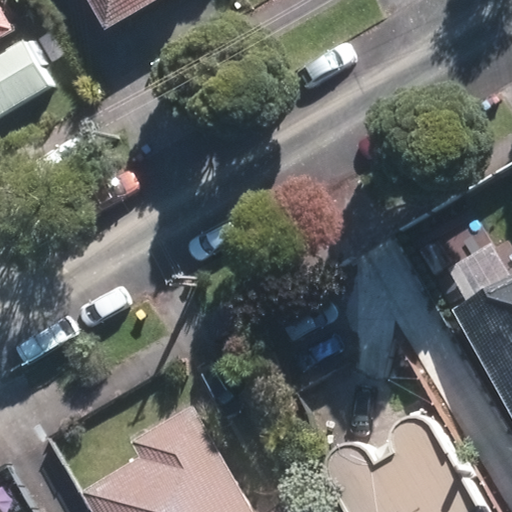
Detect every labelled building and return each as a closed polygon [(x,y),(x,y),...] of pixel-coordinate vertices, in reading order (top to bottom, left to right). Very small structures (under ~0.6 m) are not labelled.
[(0,0),(0,35),(17,26),(1,0),(0,0)] [(121,0),(142,37),(205,0),(121,0)] [(0,111),(52,82),(26,35),(0,50),(0,111)] [(511,267),(449,305),(511,412),(511,267)] [(81,485),(97,511),(323,511),(306,481),(258,510),(192,398),(131,434),(140,450),(81,485)] [(398,452),(380,460),(374,451),(373,450),(372,447),(369,445),(367,444),(363,442),(360,441),(358,441),(353,441),(349,441),(346,442),(342,443),(340,445),(337,448),(336,449),(334,452),(332,455),(331,458),(330,462),(330,465),(331,470),(332,473),(333,476),(334,477),(353,511),(471,511),(484,505),(438,424),(436,423),(434,420),(432,418),(428,417),(425,415),(421,414),(417,414),(414,414),(412,415),(408,417),(404,418),(402,421),(399,424),(397,425),(396,428),(395,433),(393,435),(393,438),(394,443),(396,446),(398,452)] [(511,511),(511,496),(493,509),(494,511),(511,511)]
